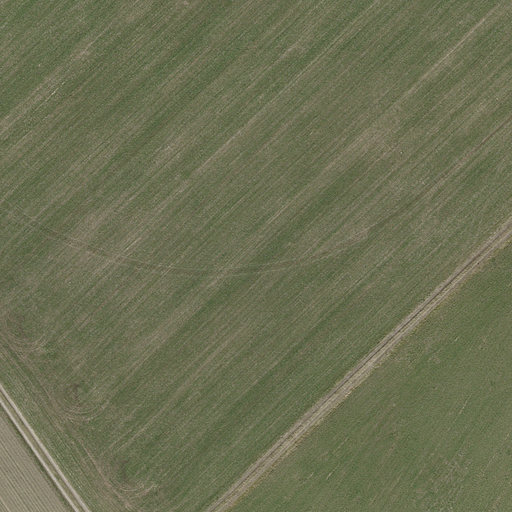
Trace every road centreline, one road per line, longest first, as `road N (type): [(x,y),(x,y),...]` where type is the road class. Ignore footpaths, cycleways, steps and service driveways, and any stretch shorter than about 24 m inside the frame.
road 1 (track): [(216,511),(511,229)]
road 2 (track): [(0,391),(82,511)]
